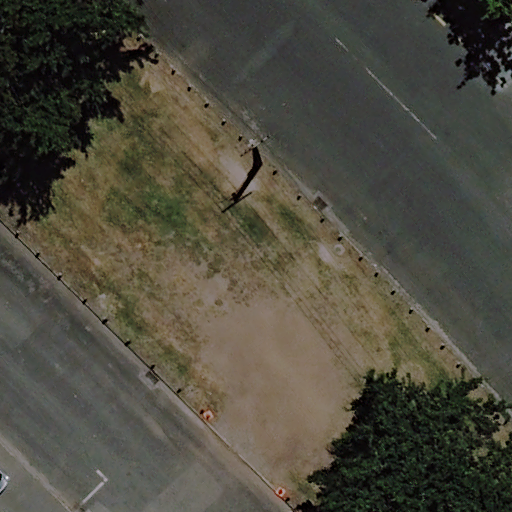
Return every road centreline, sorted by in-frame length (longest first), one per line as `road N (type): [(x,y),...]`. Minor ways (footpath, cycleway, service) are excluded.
road 1 (unclassified): [(298,0),(511,219)]
road 2 (unclassified): [(194,511),(0,327)]
